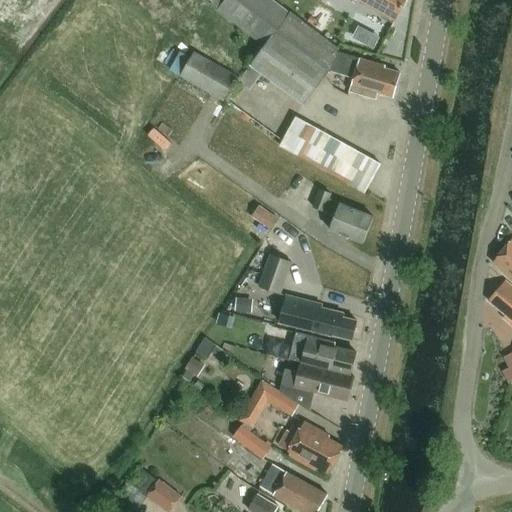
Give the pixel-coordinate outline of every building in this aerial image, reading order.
[(268,0),(202,0),(266,47),(240,82),(250,89),(262,74),(304,105),(328,73),(331,71),(354,77),(349,93),(376,101),(378,94),(393,99),(400,75),(385,70),(385,67),(337,53),(338,51),(290,14),(289,16),(268,0)] [(361,0),(361,2),(396,22),(407,0),(361,0)] [(194,53),(181,77),(224,102),(237,78),(194,53)] [(280,147),(365,194),(381,165),(296,118),(280,147)] [(330,231),(363,244),(374,218),(328,200),(331,195),(321,191),(313,209),(335,217),(330,231)] [(278,221),(259,207),(252,217),(271,231),(278,221)] [(511,281),(511,239),(493,263),(511,281)] [(271,256),(260,287),(280,295),(291,264),(271,256)] [(511,288),(506,283),(490,302),(506,316),(504,319),(511,326),(511,288)] [(332,336),(352,341),(357,322),(342,319),(343,315),(321,309),(322,306),(287,297),(280,324),(331,337),(332,336)] [(247,314),(248,301),(237,300),(236,313),(247,314)] [(350,376),(356,353),(333,348),(335,344),(296,334),(289,360),(350,376)] [(308,411),(313,393),(348,402),(354,378),(301,364),(298,374),(285,370),(282,385),(279,393),(308,411)] [(273,404),(279,394),(263,383),(254,396),(267,404),(269,401),(273,404)] [(280,394),(274,404),(292,416),(298,406),(280,394)] [(328,477),(343,449),(328,440),(329,437),(304,423),(299,432),(292,428),(289,434),(286,432),(277,447),(288,452),(286,454),(289,456),(288,458),(315,474),(316,471),(328,477)] [(261,462),(270,450),(241,427),(232,439),(261,462)] [(260,488),(302,511),(317,511),(327,496),(273,466),(260,488)] [(179,496),(159,481),(149,494),(170,509),(179,496)] [(250,511),(276,511),(278,509),(257,496),(248,511),(250,511)]
